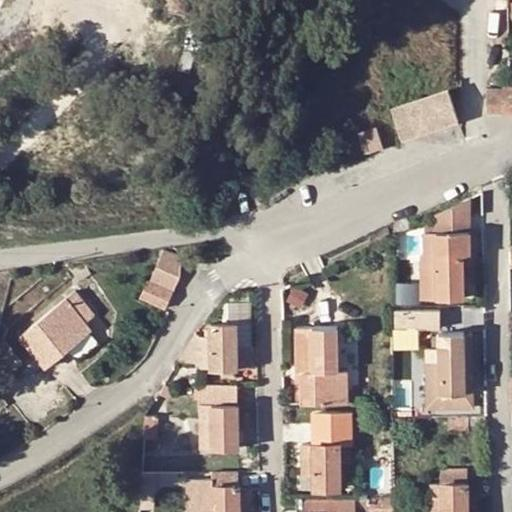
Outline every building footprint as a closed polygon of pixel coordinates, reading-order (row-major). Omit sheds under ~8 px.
[(511,88),(487,89),(486,115),(511,114),(511,88)] [(447,89),(389,110),(401,144),(459,123),(447,89)] [(376,126),(356,133),(364,156),(384,150),(376,126)] [(469,197),(424,219),(424,233),(469,232),(469,197)] [(463,298),(463,264),(462,254),(468,254),(469,232),(424,233),(424,254),(420,255),(421,299),(463,298)] [(162,252),(155,266),(178,276),(178,257),(167,252),(162,252)] [(82,262),(67,264),(77,281),(88,274),(82,262)] [(172,289),(178,276),(155,266),(150,280),(172,289)] [(171,293),(146,282),(139,296),(165,307),(171,293)] [(75,291),(20,336),(39,360),(59,343),(64,350),(90,329),(84,320),(92,313),(75,291)] [(199,338),(195,333),(188,343),(177,361),(199,361),(199,367),(252,367),(251,347),(250,347),(248,302),(227,303),(227,325),(210,325),(210,330),(203,329),(204,338),(199,338)] [(439,310),(396,310),(396,329),(439,328),(439,310)] [(312,341),(312,327),(295,327),(297,404),(301,403),(300,341),(312,341)] [(300,341),(301,403),(346,403),(346,371),(337,371),(337,327),(312,327),(312,341),(300,341)] [(426,348),(426,408),(471,408),(471,391),(463,391),(462,333),(436,333),(436,347),(426,348)] [(471,333),(462,333),(463,391),(471,391),(471,333)] [(0,345),(0,361),(10,372),(20,364),(3,342),(0,345)] [(44,366),(64,350),(59,343),(39,360),(44,366)] [(0,361),(0,390),(2,393),(17,380),(10,372),(0,361)] [(235,383),(200,384),(200,450),(236,448),(235,383)] [(170,388),(165,384),(164,385),(158,394),(165,397),(170,388)] [(485,415),(448,416),(448,430),(485,429),(485,415)] [(154,417),(145,417),(144,439),(154,438),(154,417)] [(313,444),(301,444),(302,488),(339,488),(338,428),(313,429),(313,444)] [(392,457),(392,445),(377,445),(378,458),(392,457)] [(429,511),(466,511),(466,470),(441,470),(441,485),(429,484),(429,511)] [(238,511),(238,471),(203,472),(202,511),(238,511)] [(370,498),(369,511),(392,511),(393,497),(387,498),(370,498)] [(369,511),(370,498),(354,499),(354,511),(369,511)] [(354,511),(354,499),(296,499),(296,511),(354,511)]
